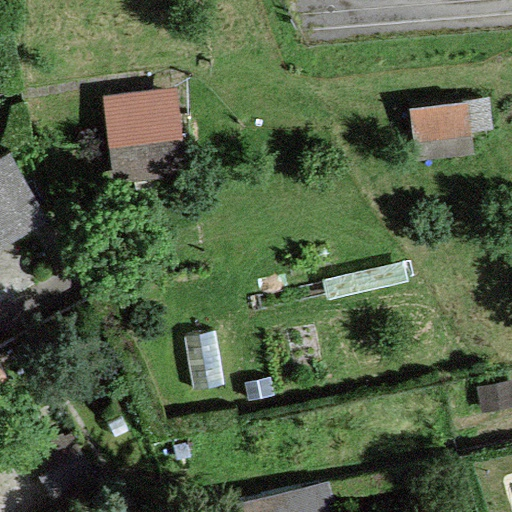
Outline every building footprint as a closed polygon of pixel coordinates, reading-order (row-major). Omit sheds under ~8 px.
[(462,123),(459,93),(407,98),(413,128),(462,123)] [(175,126),(113,134),(119,163),(178,156),(175,126)] [(0,232),(31,214),(0,159),(0,232)] [(331,511),(320,475),(299,480),(310,511),(331,511)] [(310,511),(299,480),(238,493),(244,511),(310,511)]
